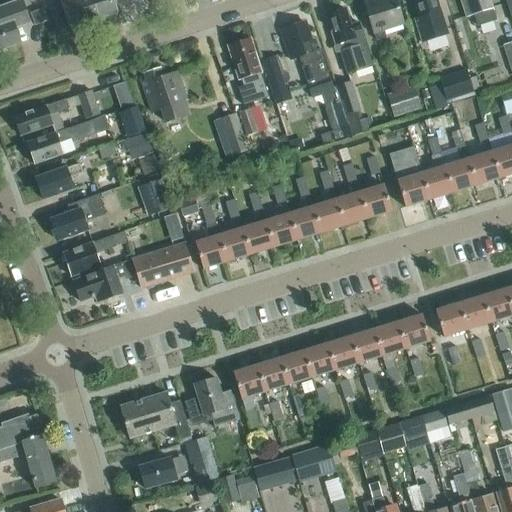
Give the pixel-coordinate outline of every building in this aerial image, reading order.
[(93,21),(86,0),(59,0),(69,29),(93,21)] [(117,13),(112,0),(86,0),(93,21),(117,13)] [(404,26),(400,16),(395,0),(373,0),(364,3),(376,40),(385,37),(384,33),(404,26)] [(414,0),(413,1),(418,18),(416,18),(422,38),(447,30),(443,19),(442,20),(439,12),(441,11),(436,0),(414,0)] [(460,0),(463,6),(467,18),(474,16),(477,27),(496,21),(489,0),(460,0)] [(0,49),(20,43),(15,28),(28,23),(28,24),(29,23),(21,1),(19,1),(20,4),(3,10),(2,7),(0,8),(0,49)] [(372,66),(358,23),(350,25),(345,9),(327,15),(333,32),(331,32),(335,45),(338,44),(347,74),(372,66)] [(34,15),(38,26),(46,23),(42,12),(34,15)] [(304,22),(285,28),(289,42),(286,44),(291,60),(299,57),(300,62),(303,64),(301,67),(312,96),(321,93),(333,89),(327,71),(329,71),(322,48),(317,50),(314,40),(310,41),(304,22)] [(238,77),(245,75),(248,84),(246,84),(250,97),(267,92),(250,39),(228,46),(238,77)] [(511,42),(503,45),(511,75),(511,42)] [(276,56),(262,61),(276,105),(292,99),(287,83),(288,80),(287,77),(286,75),(286,74),(285,73),(283,73),(278,56),(277,56),(276,56)] [(191,115),(177,72),(163,77),(160,68),(144,74),(146,81),(141,82),(152,113),(160,110),(165,124),(191,115)] [(474,93),(467,70),(438,78),(446,102),(474,93)] [(113,85),(121,109),(133,105),(125,82),(113,85)] [(350,82),(337,86),(346,116),(352,136),(373,130),(369,118),(361,120),(359,112),(350,82)] [(421,109),(414,86),(386,95),(394,118),(421,109)] [(332,130),(318,134),(321,146),(352,136),(337,87),(333,89),(321,93),(332,130)] [(427,89),(422,91),(424,99),(430,98),(427,89)] [(78,96),(85,119),(100,115),(92,91),(78,96)] [(511,94),(502,97),(507,114),(511,112),(511,94)] [(64,130),(58,112),(69,109),(66,99),(14,117),(21,136),(52,125),(55,133),(64,130)] [(137,105),(122,110),(131,137),(146,131),(137,105)] [(251,108),(238,112),(245,136),(258,132),(251,108)] [(235,114),(220,118),(229,145),(232,156),(246,151),(243,140),(235,114)] [(511,132),(511,131),(507,115),(497,118),(503,135),(511,132)] [(91,120),(96,134),(107,130),(102,116),(91,120)] [(59,142),(71,138),(72,143),(96,134),(91,120),(64,130),(55,133),(26,143),(34,165),(63,154),(59,142)] [(488,140),(483,122),(474,125),(479,143),(488,140)] [(465,147),(460,130),(451,133),(456,150),(465,147)] [(124,141),(128,152),(149,145),(145,133),(124,141)] [(441,155),(436,137),(427,140),(432,157),(441,155)] [(511,174),(511,145),(491,152),(499,178),(511,174)] [(342,162),(351,159),(347,147),(338,150),(342,162)] [(429,200),(421,173),(422,173),(413,147),(388,154),(405,207),(429,200)] [(499,178),(491,152),(468,159),(476,185),(499,178)] [(149,174),(165,168),(159,153),(143,159),(149,174)] [(380,173),(375,156),(366,158),(371,176),(380,173)] [(476,185),(468,159),(444,166),(452,193),(476,185)] [(356,180),(351,163),(342,166),(347,183),(356,180)] [(69,178),(82,173),(79,164),(66,169),(65,168),(36,178),(43,200),(73,189),(69,178)] [(444,166),(422,173),(421,173),(429,200),(452,193),(444,166)] [(333,188),(328,170),(319,173),(324,190),(333,188)] [(320,233),(312,207),(313,206),(304,177),(295,180),(300,196),(299,197),(303,209),(289,214),(297,240),(320,233)] [(172,208),(162,179),(137,187),(147,216),(172,208)] [(280,185),(271,187),(276,205),(285,202),(280,185)] [(383,185),(359,192),(367,219),(391,211),(383,185)] [(262,209),(257,192),(248,194),(253,212),(262,209)] [(367,219),(359,192),(336,199),(344,226),(367,219)] [(105,212),(98,194),(67,205),(67,207),(68,206),(70,212),(50,219),(58,241),(88,230),(84,220),(105,212)] [(211,206),(207,194),(195,198),(198,210),(201,209),(207,207),(211,206)] [(179,202),(182,211),(196,206),(193,197),(179,202)] [(239,217),(234,199),(225,202),(230,219),(239,217)] [(336,199),(313,206),(312,207),(320,233),(344,226),(336,199)] [(227,262),(218,236),(220,235),(211,206),(207,207),(201,209),(206,225),(204,226),(208,239),(194,243),(203,269),(227,262)] [(297,240),(289,214),(265,221),(274,248),(297,240)] [(274,248),(265,221),(242,228),(250,255),(274,248)] [(242,228),(220,235),(218,236),(227,262),(250,255),(242,228)] [(116,247),(128,243),(124,234),(113,238),(112,237),(63,254),(71,277),(100,266),(96,254),(116,247)] [(131,259),(132,260),(137,275),(142,288),(194,272),(185,242),(131,259)] [(128,279),(137,275),(132,260),(99,272),(72,282),(80,302),(99,295),(101,301),(123,293),(117,276),(126,273),(128,279)] [(511,316),(511,309),(506,289),(482,296),(491,323),(511,316)] [(491,323),(482,296),(459,304),(467,330),(491,323)] [(467,330),(459,304),(435,311),(443,337),(467,330)] [(420,359),(416,346),(430,341),(422,315),(398,322),(406,349),(405,349),(414,378),(424,375),(419,359),(420,359)] [(396,366),(392,353),(405,349),(406,349),(398,322),(374,330),(382,356),(391,386),(400,383),(395,367),(396,366)] [(359,363),(382,356),(374,330),(351,337),(359,363)] [(509,349),(503,332),(494,334),(499,352),(509,349)] [(359,363),(351,337),(327,344),(335,370),(359,363)] [(485,356),(480,339),(471,342),(476,359),(485,356)] [(304,351),(312,378),(335,370),(327,344),(304,351)] [(461,363),(456,346),(447,349),(452,366),(461,363)] [(312,378),(304,351),(280,358),(288,385),(312,378)] [(501,355),(505,368),(511,365),(511,359),(510,353),(501,355)] [(288,385),(280,358),(257,366),(265,392),(288,385)] [(260,426),(251,396),(265,392),(257,366),(233,373),(250,429),(260,426)] [(372,373),(363,376),(368,392),(377,389),(372,373)] [(231,393),(221,396),(216,378),(194,385),(198,398),(184,402),(190,420),(210,414),(214,427),(229,423),(239,420),(231,393)] [(353,397),(348,379),(339,382),(344,399),(353,397)] [(320,407),(330,404),(325,387),(315,390),(320,407)] [(511,413),(511,389),(491,396),(498,418),(511,413)] [(180,400),(169,403),(166,393),(120,407),(130,438),(175,425),(179,440),(191,437),(180,400)] [(306,411),(301,394),(292,397),(297,414),(306,411)] [(496,420),(494,411),(489,396),(466,403),(471,420),(473,426),(496,420)] [(283,418),(278,401),(268,404),(274,421),(283,418)] [(471,420),(466,403),(444,409),(450,432),(455,431),(454,425),(471,420)] [(447,426),(442,410),(421,417),(426,433),(447,426)] [(0,463),(18,457),(17,452),(24,449),(35,488),(55,482),(42,435),(41,435),(34,416),(36,416),(35,415),(0,426),(0,463)] [(426,433),(421,417),(398,423),(405,448),(406,447),(404,439),(426,433)] [(232,430),(241,427),(239,420),(229,423),(232,430)] [(405,448),(398,423),(375,430),(381,450),(383,454),(405,448)] [(381,450),(375,430),(354,437),(360,457),(381,450)] [(216,466),(207,437),(186,443),(190,455),(194,454),(199,471),(216,466)] [(340,460),(357,455),(353,443),(336,449),(340,460)] [(336,473),(329,448),(328,446),(291,457),(299,484),(336,473)] [(511,511),(511,471),(505,447),(495,450),(507,490),(496,493),(501,511),(511,511)] [(480,498),(476,482),(480,481),(470,449),(456,453),(474,511),(496,511),(492,494),(480,498)] [(474,511),(456,453),(448,455),(455,476),(453,476),(461,503),(450,507),(451,511),(474,511)] [(294,480),(288,457),(253,468),(260,491),(294,480)] [(174,473),(187,469),(185,460),(171,464),(170,458),(138,467),(145,489),(176,480),(174,473)] [(252,477),(236,482),(241,501),(258,496),(252,477)] [(239,499),(233,480),(217,485),(223,504),(239,499)] [(214,482),(196,487),(202,505),(220,500),(214,482)] [(367,486),(371,498),(381,495),(377,483),(367,486)] [(374,511),(370,498),(371,498),(367,486),(367,484),(359,486),(364,502),(362,503),(364,511),(374,511)] [(435,511),(430,496),(427,484),(417,487),(424,511),(447,511),(446,508),(435,511)] [(424,511),(417,487),(417,485),(407,488),(414,511),(424,511)] [(397,511),(395,504),(385,507),(382,494),(381,495),(371,498),(370,498),(374,511),(397,511)] [(63,511),(60,500),(17,511),(63,511)]
